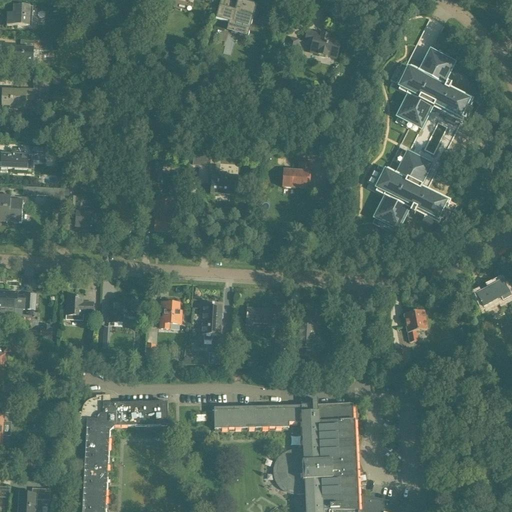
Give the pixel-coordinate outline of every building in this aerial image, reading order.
[(231,0),(230,0),(221,0),(218,13),(221,14),(219,21),(235,25),(235,24),(250,28),(253,18),(255,19),(258,7),(238,1),(237,5),(233,4),(234,1),(231,1),(231,0)] [(61,12),(78,17),(80,12),(62,6),(61,12)] [(32,28),(33,8),(13,7),(13,14),(7,14),(7,27),(32,28)] [(320,36),(307,33),(305,43),(312,45),(310,54),(319,56),(318,57),(325,59),(326,57),(336,60),(341,41),(330,38),(330,37),(321,35),(320,36)] [(294,56),(298,41),(290,40),(287,54),(294,56)] [(52,53),(52,43),(35,43),(35,51),(15,50),(15,48),(6,48),(5,66),(33,67),(39,67),(40,52),(52,53)] [(443,86),(453,67),(447,63),(449,58),(433,49),(420,74),(414,71),(410,69),(408,74),(406,73),(403,72),(396,85),(399,87),(399,88),(400,88),(398,93),(408,98),(399,116),(398,117),(403,119),(402,121),(416,128),(417,126),(422,129),(431,109),(447,117),(445,121),(454,125),(456,122),(462,125),(464,120),(465,121),(466,120),(465,120),(466,118),(468,119),(472,110),(471,109),(472,106),(472,107),(473,106),(471,105),(473,101),(450,89),(451,87),(447,85),(446,87),(443,86)] [(49,93),(49,78),(35,78),(34,91),(17,91),(17,93),(3,93),(2,107),(16,107),(16,109),(25,109),(25,101),(34,101),(34,94),(39,94),(40,93),(49,93)] [(151,109),(150,122),(163,123),(164,110),(151,109)] [(57,162),(57,147),(33,146),(33,152),(45,153),(45,155),(53,162),(57,162)] [(28,157),(2,155),(1,172),(8,173),(8,170),(27,171),(32,171),(32,158),(28,157)] [(420,187),(430,168),(407,156),(397,176),(387,171),(385,175),(383,174),(380,173),(373,187),(376,188),(376,189),(377,190),(375,194),(385,199),(375,218),(380,220),(379,222),(393,230),(394,228),(399,230),(409,211),(411,212),(410,214),(414,217),(415,214),(424,218),(421,223),(431,228),(433,223),(439,226),(441,222),(442,223),(443,222),(442,222),(443,219),(445,220),(450,212),(448,211),(449,208),(450,208),(448,207),(450,203),(420,187)] [(312,170),(313,162),(300,161),(299,172),(293,171),(293,172),(284,172),(283,189),(298,190),(297,193),(305,193),(306,183),(309,183),(310,170),(312,170)] [(148,181),(150,164),(141,163),(139,180),(148,181)] [(162,165),(151,164),(149,184),(157,185),(158,175),(161,175),(162,165)] [(237,197),(238,178),(219,177),(220,166),(210,166),(208,184),(212,185),(211,195),(237,197)] [(65,191),(65,190),(24,188),(23,196),(53,198),(53,203),(64,203),(65,197),(65,194),(65,191)] [(28,210),(29,203),(16,202),(16,198),(0,197),(0,223),(21,225),(22,210),(25,210),(25,212),(27,212),(28,210)] [(92,230),(93,215),(93,209),(83,209),(84,198),(70,197),(70,208),(78,208),(77,221),(76,228),(83,228),(83,229),(92,230)] [(151,214),(156,214),(156,220),(155,233),(162,233),(162,234),(171,235),(171,226),(176,226),(177,216),(172,216),(172,211),(173,211),(173,208),(172,208),(172,205),(152,204),(151,214)] [(132,232),(133,210),(123,209),(123,207),(116,206),(116,218),(117,218),(116,231),(132,232)] [(509,299),(499,282),(487,288),(485,286),(480,289),(481,292),(476,295),(483,308),(500,299),(502,303),(509,299)] [(36,311),(37,297),(24,296),(24,297),(16,296),(16,295),(0,294),(0,315),(15,317),(15,310),(16,310),(17,302),(24,302),(23,310),(36,311)] [(93,316),(94,304),(83,304),(83,299),(68,298),(67,317),(82,318),(82,316),(93,316)] [(112,305),(109,304),(108,323),(116,324),(116,322),(122,323),(123,317),(136,318),(137,303),(112,301),(112,305)] [(180,326),(181,313),(178,312),(179,305),(162,304),(162,311),(165,311),(164,319),(162,319),(161,330),(168,330),(169,325),(180,326)] [(214,307),(214,305),(206,304),(206,307),(204,306),(203,314),(201,314),(201,321),(203,321),(202,336),(204,336),(204,342),(212,342),(212,337),(220,337),(222,308),(214,307)] [(275,328),(276,311),(247,309),(246,326),(253,326),(253,324),(268,325),(268,327),(275,328)] [(410,344),(418,342),(417,333),(427,331),(423,313),(404,316),(410,344)] [(314,323),(314,314),(300,314),(298,353),(306,354),(306,349),(313,350),(313,336),(320,336),(321,324),(314,323)] [(284,366),(287,325),(280,325),(279,341),(275,341),(274,365),(280,365),(284,366)] [(108,350),(109,328),(99,327),(98,349),(108,350)] [(52,328),(41,328),(41,332),(41,342),(51,342),(52,328)] [(148,346),(147,358),(156,358),(156,354),(154,354),(155,346),(148,346)] [(396,370),(412,367),(409,351),(393,354),(396,370)] [(227,367),(228,355),(216,354),(216,366),(227,367)] [(289,359),(289,368),(298,368),(298,359),(289,359)] [(109,408),(109,397),(96,397),(96,400),(94,400),(92,400),(89,401),(87,403),(84,405),(83,407),(82,410),(82,411),(82,414),(79,414),(79,427),(89,428),(85,511),(105,511),(110,433),(114,428),(168,427),(167,404),(158,404),(158,407),(109,408)] [(318,407),(317,403),(317,402),(316,401),(315,400),(314,400),(313,401),(312,402),(312,403),(309,403),(309,408),(214,409),(214,431),(289,429),(289,424),(302,424),(304,451),(294,451),(294,454),(293,454),(291,454),(290,455),(288,455),(286,456),(285,457),(284,458),(283,459),(282,460),(281,461),(280,462),(279,463),(279,464),(278,466),(277,468),(276,470),(276,471),(276,472),(276,473),(276,475),(276,477),(276,478),(277,479),(277,480),(278,481),(278,483),(279,484),(280,485),(281,487),(283,488),(284,489),(286,490),(287,491),(288,491),(290,492),(291,492),(292,493),(295,493),(296,493),(296,496),(306,495),(306,511),(406,511),(407,506),(362,496),(362,497),(358,497),(354,422),(353,422),(352,406),(318,407)] [(19,414),(19,401),(2,401),(2,414),(19,414)] [(33,497),(21,496),(19,511),(34,511),(35,509),(38,509),(38,501),(50,502),(50,491),(33,490),(33,497)] [(423,511),(427,497),(415,494),(411,511),(423,511)]
